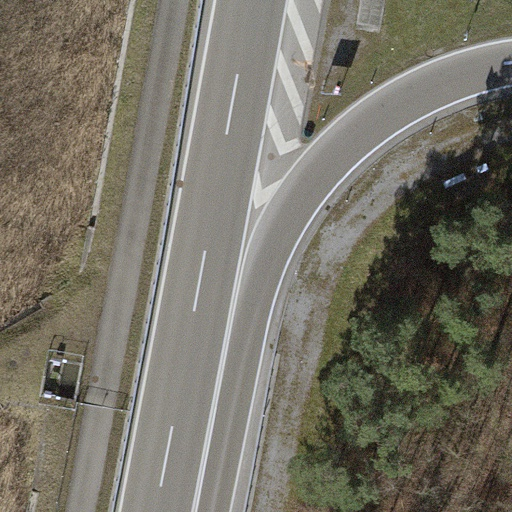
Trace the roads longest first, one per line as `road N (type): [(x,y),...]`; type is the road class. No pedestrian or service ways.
road 1 (motorway): [(191,355),(317,173),(363,128),(449,80),(511,64)]
road 2 (motorway): [(191,355),(252,0)]
road 3 (motorway): [(161,511),(191,355)]
